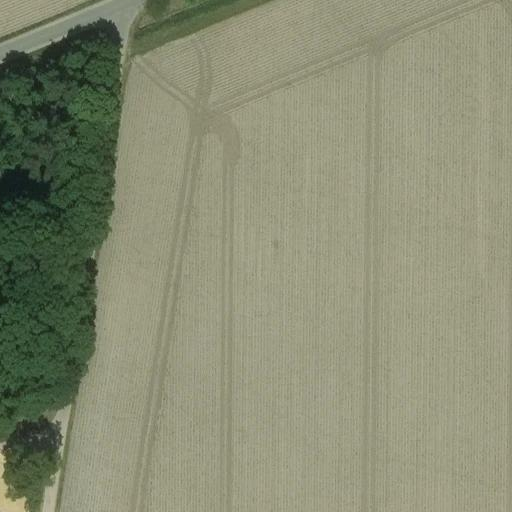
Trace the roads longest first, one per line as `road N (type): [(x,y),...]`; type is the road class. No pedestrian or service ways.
road 1 (unclassified): [(51,511),(125,5)]
road 2 (unclassified): [(125,5),(0,56)]
